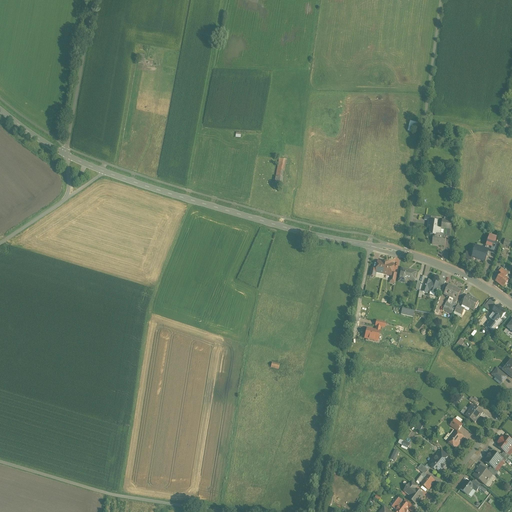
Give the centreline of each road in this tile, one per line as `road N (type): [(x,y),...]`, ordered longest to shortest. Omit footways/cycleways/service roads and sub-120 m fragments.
road 1 (tertiary): [(406,255),(103,171)]
road 2 (unclassified): [(406,255),(440,0)]
road 3 (unclassified): [(0,462),(120,496),(218,511)]
road 4 (unclassified): [(92,0),(66,155)]
road 5 (tertiary): [(511,404),(426,511)]
